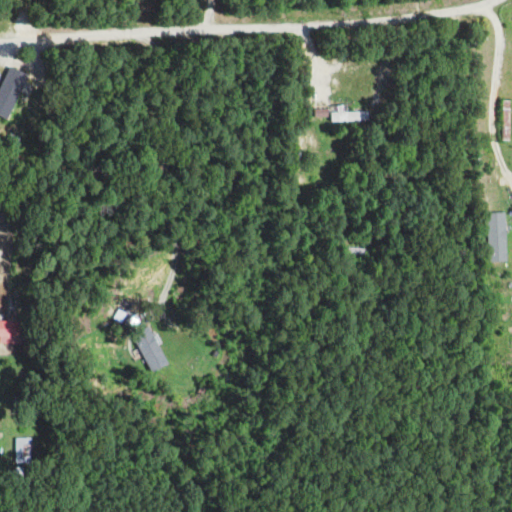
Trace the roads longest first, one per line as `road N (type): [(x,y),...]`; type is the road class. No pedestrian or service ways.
road 1 (residential): [(0,39),(456,14),(494,0)]
road 2 (track): [(467,263),(456,14)]
